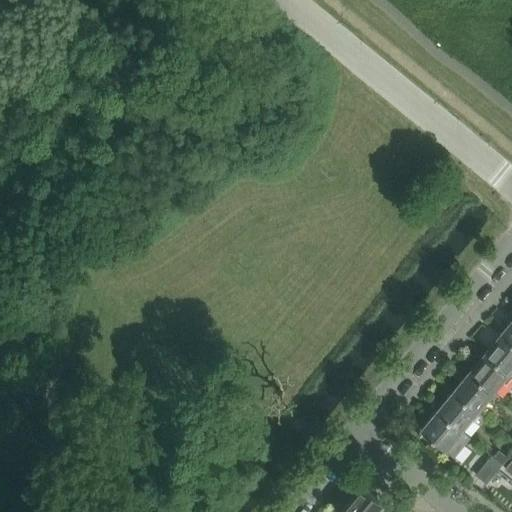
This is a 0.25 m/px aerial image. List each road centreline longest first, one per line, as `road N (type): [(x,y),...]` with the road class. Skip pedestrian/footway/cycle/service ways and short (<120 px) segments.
road 1 (unclassified): [(511,185),(288,0)]
road 2 (residential): [(357,429),(511,239)]
road 3 (residential): [(457,511),(357,429)]
